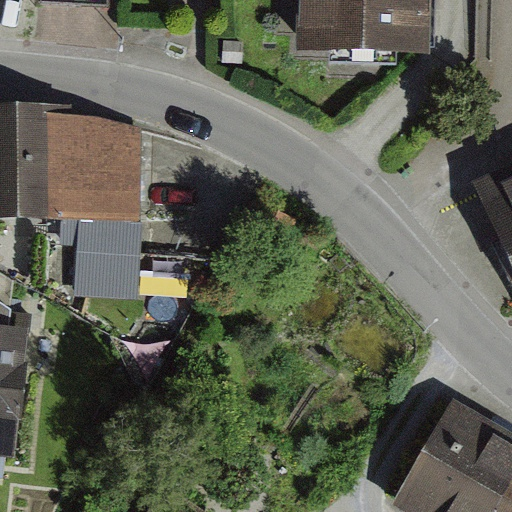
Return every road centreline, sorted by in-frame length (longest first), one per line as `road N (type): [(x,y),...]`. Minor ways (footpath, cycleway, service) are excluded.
road 1 (tertiary): [(0,73),(154,98),(248,133),(322,185),(511,378)]
road 2 (unknown): [(462,327),(383,455),(375,511)]
